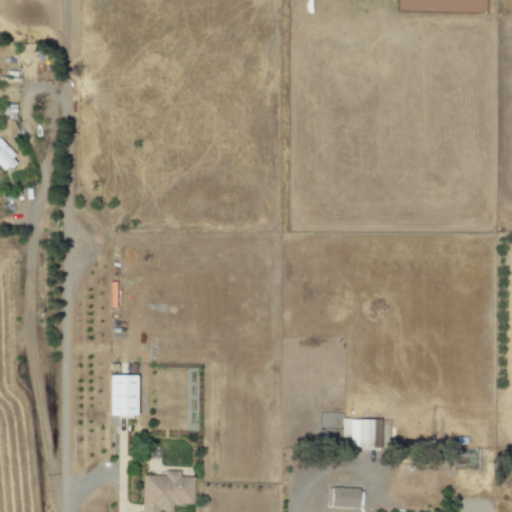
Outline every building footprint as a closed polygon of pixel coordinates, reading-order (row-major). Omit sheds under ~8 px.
[(0,168),(3,172),(15,161),(0,145),(0,168)] [(106,415),(134,415),(134,375),(105,375),(106,415)] [(378,420),(340,419),(339,437),(348,437),(347,450),(370,450),(370,440),(378,441),(378,420)] [(140,475),(138,511),(169,511),(170,505),(190,505),(191,477),(177,476),(177,471),(162,471),(162,476),(140,475)] [(355,507),(356,488),(328,487),(327,507),(355,507)]
